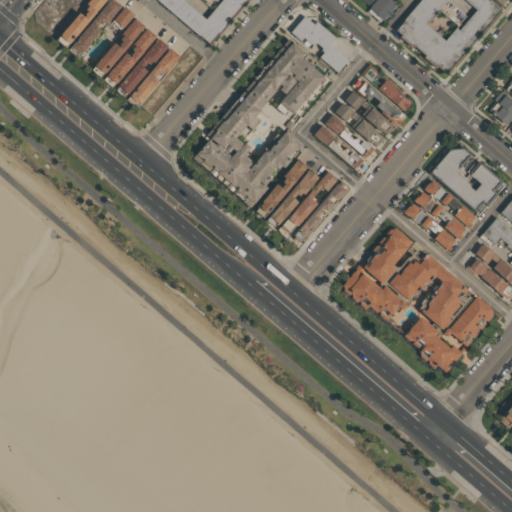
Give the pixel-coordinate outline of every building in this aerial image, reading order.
[(97,11),(66,49),(55,40),(78,12),(85,15),(88,11),(86,9),(89,5),(86,3),(88,0),(104,0),(96,10),(97,11)] [(113,0),(119,5),(106,21),(104,20),(101,23),(100,22),(96,25),(101,30),(78,58),(68,49),(100,12),(98,11),(107,0),(113,0)] [(245,0),(207,45),(155,0),(245,0)] [(349,0),(388,0),(395,6),(378,25),(349,0)] [(418,0),(484,0),(497,11),(445,71),(436,64),(433,67),(421,56),(423,54),(412,45),(410,47),(398,36),(399,34),(394,29),(418,0)] [(133,14),(121,28),(112,20),(123,6),(133,14)] [(311,27),(314,23),(333,39),(326,46),(344,61),(334,72),(287,32),(300,17),(311,27)] [(100,78),(90,70),(113,42),(119,46),(122,42),(120,40),(123,36),(120,33),(133,18),(143,27),(100,78)] [(143,52),(111,89),(100,80),(125,51),(130,56),(134,51),(132,49),(135,46),(132,44),(145,29),(153,36),(141,50),(143,52)] [(166,46),(150,64),(148,62),(144,68),(148,71),(124,99),(113,89),(156,38),(166,46)] [(191,157),(288,44),(311,63),(307,68),(319,78),(289,112),(278,104),(284,97),(274,88),(231,138),(244,150),(238,158),(248,167),(280,129),(298,145),(247,205),(191,157)] [(178,55),(162,73),(160,71),(156,76),(160,80),(136,107),(127,99),(158,63),(156,61),(169,46),(178,55)] [(358,75),(366,66),(408,102),(400,111),(358,75)] [(511,77),(511,95),(503,88),(511,77)] [(348,87),(355,79),(401,118),(398,121),(389,121),(348,87)] [(348,92),(389,127),(381,136),(340,100),(348,92)] [(501,95),(511,104),(511,116),(502,128),(485,113),(501,95)] [(338,103),(379,139),(371,148),(330,112),(338,103)] [(321,124),(329,115),(378,157),(371,166),(321,124)] [(309,134),(317,125),(365,166),(357,176),(309,134)] [(446,150),(456,149),(464,156),(454,169),(464,177),(466,175),(464,173),(472,163),(495,183),(490,188),(496,193),(485,206),(481,202),(472,212),(427,173),(446,150)] [(251,209),(294,160),(303,168),(261,218),(251,209)] [(263,219),(305,171),(313,178),(271,226),(263,219)] [(334,179),(325,171),(278,230),(288,237),(334,179)] [(419,188),(426,180),(475,222),(468,230),(419,188)] [(291,236),(336,183),(344,190),(299,242),(291,236)] [(406,199),(414,190),(465,234),(457,243),(406,199)] [(510,198),(511,199),(511,227),(496,214),(510,198)] [(398,212),(406,203),(456,246),(448,256),(398,212)] [(477,237),(494,217),(511,233),(511,267),(505,262),(511,254),(511,252),(494,237),(487,245),(477,237)] [(390,226),(493,314),(444,371),(402,336),(420,315),(417,313),(429,300),(427,298),(431,294),(431,289),(437,282),(431,277),(427,282),(430,284),(427,287),(422,288),(414,298),(410,298),(407,302),(408,304),(404,308),(403,307),(399,311),(395,308),(384,321),(340,285),(390,226)] [(511,273),(511,289),(472,256),(480,247),(511,273)] [(511,292),(511,296),(507,303),(465,268),(472,259),(511,292)] [(511,398),(511,421),(506,428),(495,419),(511,398)]
